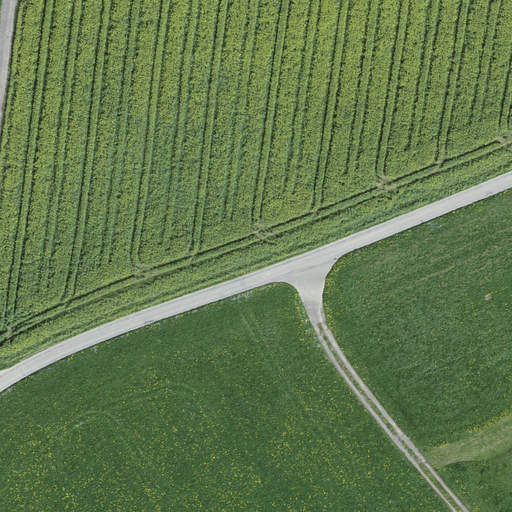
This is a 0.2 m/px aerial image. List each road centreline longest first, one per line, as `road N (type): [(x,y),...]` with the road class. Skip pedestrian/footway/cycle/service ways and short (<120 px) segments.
road 1 (unclassified): [(511,181),(94,338),(0,385)]
road 2 (track): [(297,266),(323,337),(458,511)]
